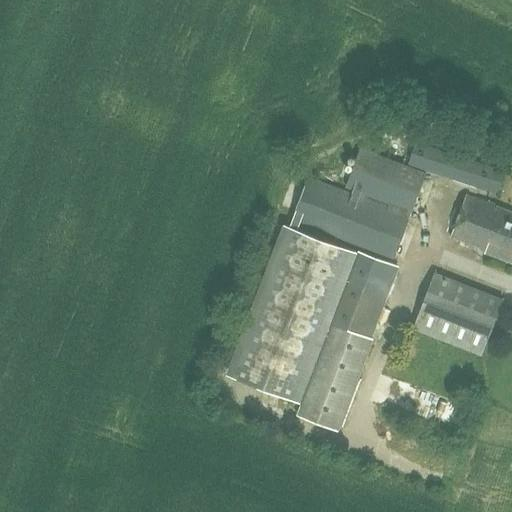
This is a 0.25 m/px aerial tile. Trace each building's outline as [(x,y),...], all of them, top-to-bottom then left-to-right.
[(396,118),(395,135),(418,136),(419,119),(396,118)] [(354,170),(422,194),(432,168),(363,144),(354,170)] [(511,236),(511,199),(434,169),(408,234),(499,270),(511,236)] [(480,355),(494,319),(502,300),(434,273),(412,328),(480,355)] [(345,293),(309,411),(350,424),(384,315),(360,308),(363,298),(345,293)] [(403,402),(423,413),(433,396),(412,385),(403,402)]
